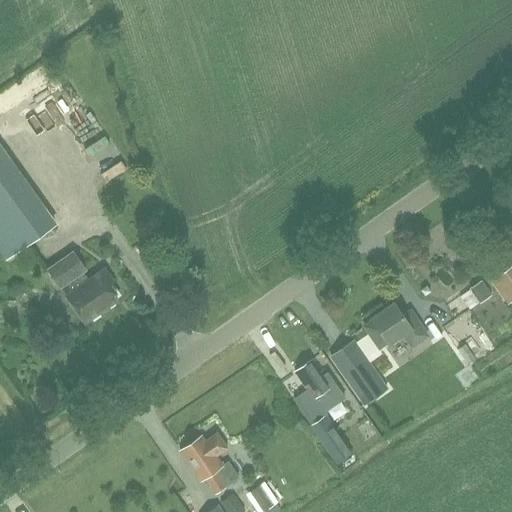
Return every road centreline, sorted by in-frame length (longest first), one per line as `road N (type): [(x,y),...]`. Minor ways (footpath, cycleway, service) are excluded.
road 1 (unclassified): [(0,495),(511,135)]
road 2 (track): [(250,318),(205,256),(171,151)]
